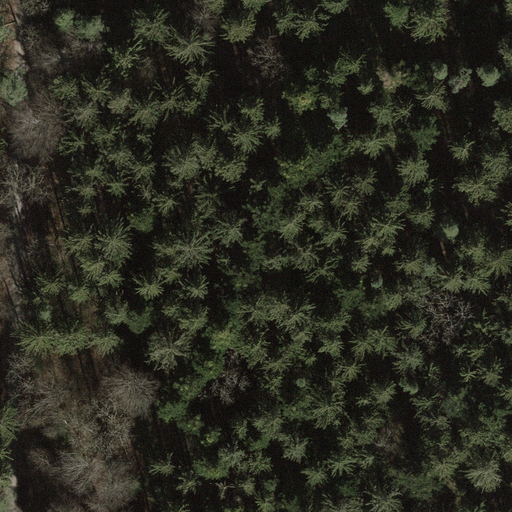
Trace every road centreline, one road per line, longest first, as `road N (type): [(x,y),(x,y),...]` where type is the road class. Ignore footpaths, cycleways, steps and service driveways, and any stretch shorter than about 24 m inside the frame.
road 1 (track): [(16,511),(11,424),(24,0)]
road 2 (track): [(160,0),(347,151),(410,186),(511,221)]
